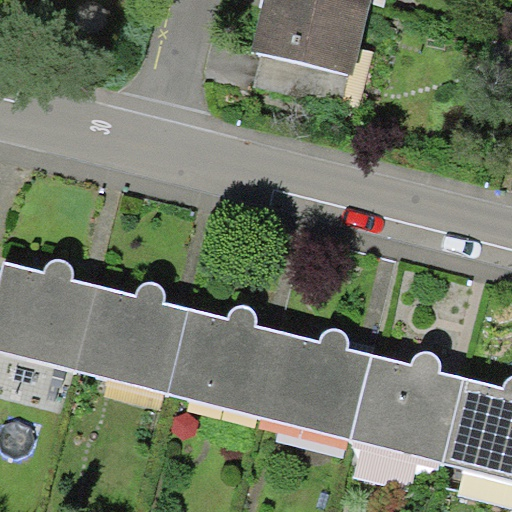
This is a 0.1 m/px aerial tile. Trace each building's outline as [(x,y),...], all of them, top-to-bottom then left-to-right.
[(354,32),(361,0),(265,0),(263,10),(354,32)] [(334,113),(354,32),(263,10),(260,24),(243,91),(334,113)] [(0,362),(66,379),(88,292),(67,287),(67,285),(65,273),(55,267),(51,266),(43,269),(38,275),(36,279),(0,270),(0,362)] [(66,379),(159,402),(180,315),(158,310),(158,307),(156,296),(146,289),(142,289),(134,292),(129,298),(128,302),(88,292),(66,379)] [(159,402),(251,425),(273,338),(250,333),(251,331),(248,319),(238,313),(234,313),(226,315),(221,321),(220,325),(180,315),(159,402)] [(251,425),(344,448),(365,361),(343,356),(343,354),(341,342),(331,336),(327,336),(319,338),(314,344),(313,348),(273,338),(251,425)] [(406,371),(365,361),(344,448),(436,471),(458,384),(436,379),(436,378),(434,366),(424,359),(420,359),(412,362),(407,368),(406,371)] [(498,394),(458,384),(436,471),(511,490),(511,382),(504,385),(499,391),(498,394)]
